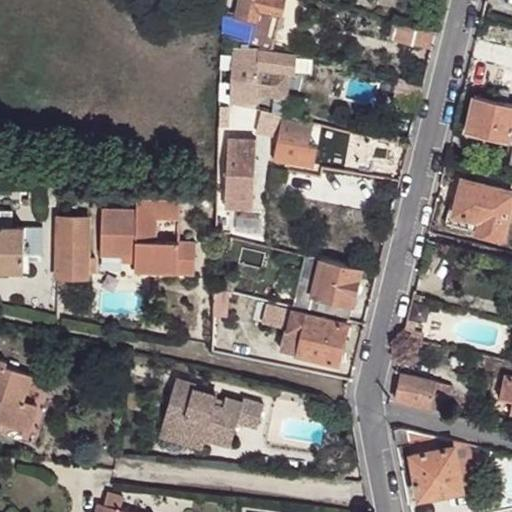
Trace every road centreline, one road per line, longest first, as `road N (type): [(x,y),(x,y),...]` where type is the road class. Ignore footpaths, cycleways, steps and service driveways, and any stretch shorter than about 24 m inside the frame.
road 1 (residential): [(390,511),(364,385),(459,0)]
road 2 (unknown): [(108,471),(387,492)]
